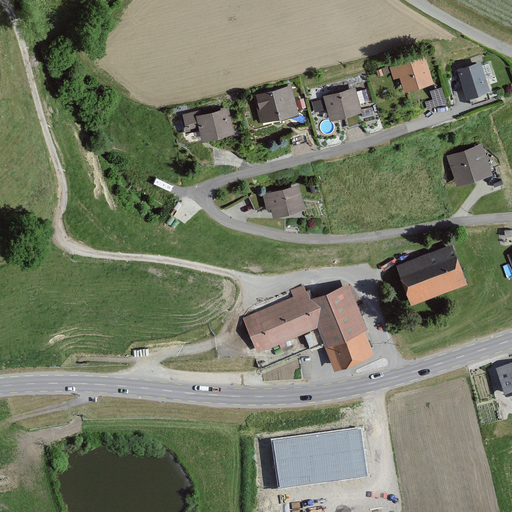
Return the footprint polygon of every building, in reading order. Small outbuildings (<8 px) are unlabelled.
[(404,94),(435,84),(426,55),(390,66),(394,80),(399,78),(404,94)] [(457,70),(468,100),(491,92),(481,62),(457,70)] [(256,125),(292,114),(283,86),(247,97),(256,125)] [(355,87),(324,96),(330,121),(362,112),(355,87)] [(428,108),(447,102),(443,88),(431,92),(433,100),(426,102),(428,108)] [(232,129),(222,101),(182,116),(192,144),(232,129)] [(493,176),(481,144),(447,156),(458,188),(493,176)] [(307,209),(299,184),(262,195),(266,211),(271,209),(274,219),(307,209)] [(475,290),(465,254),(399,273),(409,309),(475,290)] [(343,277),(248,316),(260,351),(316,327),(333,368),(375,354),(343,277)] [(511,356),(483,364),(491,391),(511,385),(511,356)]
